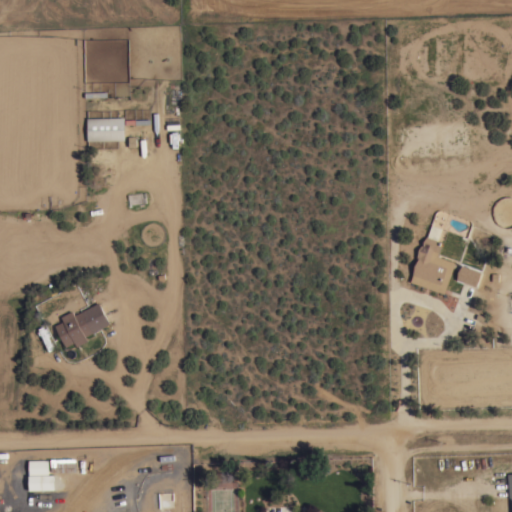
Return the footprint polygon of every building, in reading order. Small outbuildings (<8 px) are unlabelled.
[(88,140),(87,117),(124,117),(125,139),(88,140)] [(410,281),(418,258),(417,257),(421,245),(423,245),(426,235),(427,236),(431,224),(442,228),(438,240),(442,241),(437,255),(455,262),(444,293),(410,281)] [(457,279),(458,271),(462,264),(481,271),(479,279),(476,286),(457,279)] [(63,320),(61,316),(72,310),(74,314),(99,301),(110,323),(85,336),(88,340),(77,346),(74,342),(66,346),(55,325),(63,320)] [(44,328),(45,327),(47,331),(46,331),(46,332),(47,332),(49,335),(48,336),(51,342),(52,342),(54,346),(52,346),(53,348),(48,350),(41,334),(39,335),(38,331),(39,330),(38,328),(43,326),(44,328)] [(55,474),(55,489),(29,490),(29,482),(28,477),(29,477),(29,475),(28,461),(48,460),(48,474),(55,474)] [(76,460),(76,471),(66,471),(66,466),(64,466),(64,471),(51,471),(51,465),(52,465),(52,460),(76,460)]
